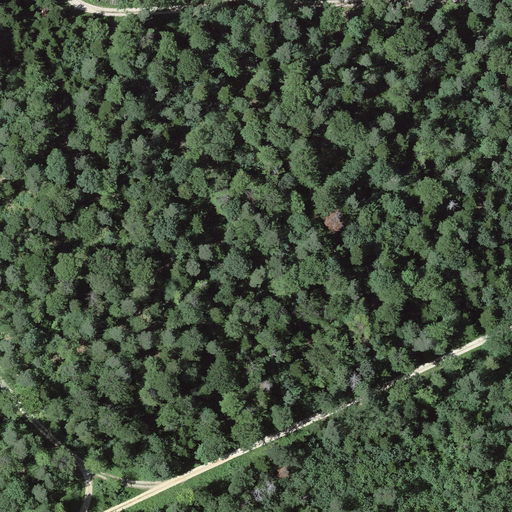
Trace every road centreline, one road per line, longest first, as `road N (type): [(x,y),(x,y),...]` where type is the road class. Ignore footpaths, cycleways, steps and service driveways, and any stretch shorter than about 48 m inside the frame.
road 1 (track): [(511,326),(110,511)]
road 2 (track): [(71,0),(107,11),(351,0)]
road 3 (track): [(0,382),(104,477),(166,484)]
